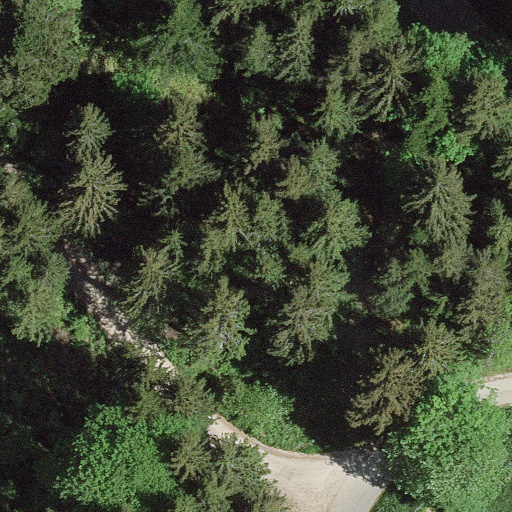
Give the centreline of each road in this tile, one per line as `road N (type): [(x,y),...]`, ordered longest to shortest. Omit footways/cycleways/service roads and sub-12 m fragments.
road 1 (residential): [(341,511),(381,468),(440,432),(511,411)]
road 2 (unclassified): [(432,0),(511,92)]
